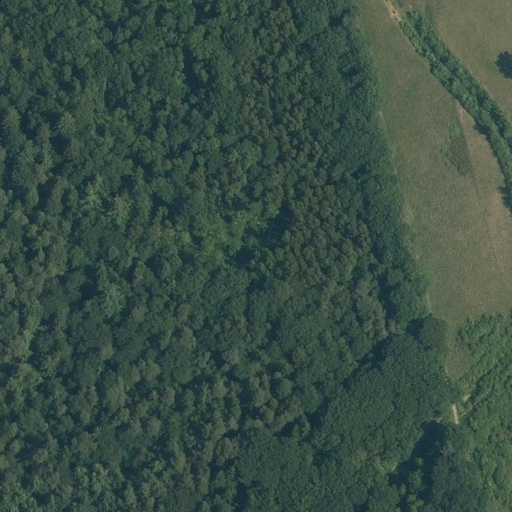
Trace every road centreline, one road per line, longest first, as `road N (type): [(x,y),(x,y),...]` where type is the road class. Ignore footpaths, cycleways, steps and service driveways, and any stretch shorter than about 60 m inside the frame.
road 1 (track): [(365,61),(446,379)]
road 2 (track): [(297,453),(374,408),(446,379)]
road 3 (track): [(446,379),(480,511)]
